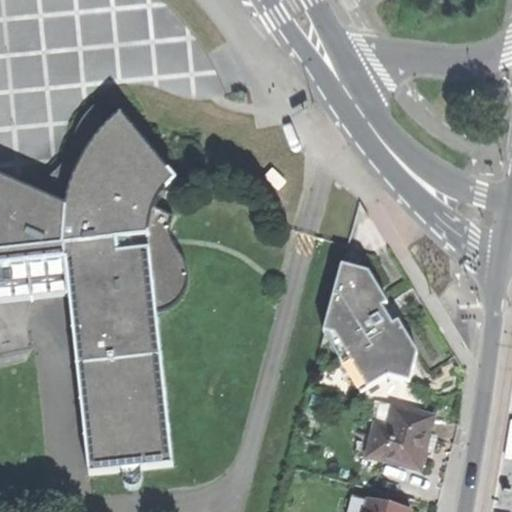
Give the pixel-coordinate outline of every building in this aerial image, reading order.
[(0,309),(1,309),(1,305),(2,305),(37,302),(39,302),(70,299),(89,475),(173,467),(157,315),(166,313),(173,310),(181,304),(187,297),(191,287),(192,279),(191,270),(189,262),(185,253),(178,247),(174,240),(172,231),(172,223),(176,215),(156,209),(162,197),(169,190),(178,182),(173,177),(121,118),(109,130),(95,106),(80,122),(74,136),(69,153),(60,166),(49,177),(35,184),(19,187),(18,189),(0,181),(0,309)] [(392,407),(422,415),(429,387),(364,280),(339,273),(323,334),(367,404),(380,404),(392,407)] [(367,458),(420,471),(427,443),(433,418),(422,415),(392,407),(387,427),(375,424),(367,458)] [(346,511),(365,511),(369,502),(350,497),(346,511)] [(408,511),(369,502),(365,511),(408,511)]
